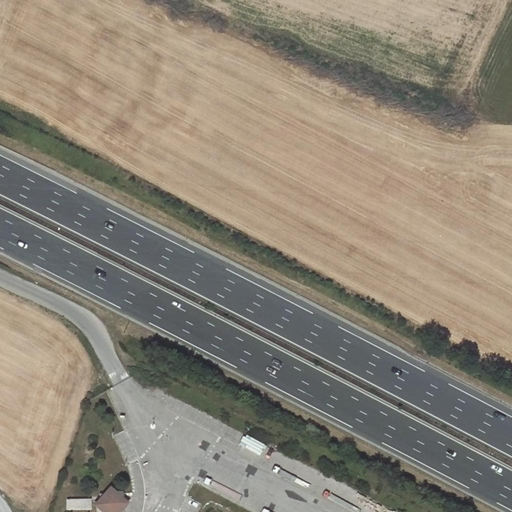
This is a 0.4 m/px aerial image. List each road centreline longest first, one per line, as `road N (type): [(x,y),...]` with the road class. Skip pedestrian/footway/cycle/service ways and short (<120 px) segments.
road 1 (motorway): [(0,228),(511,491)]
road 2 (motorway): [(511,436),(0,174)]
road 3 (unclassified): [(0,276),(75,311),(122,381)]
